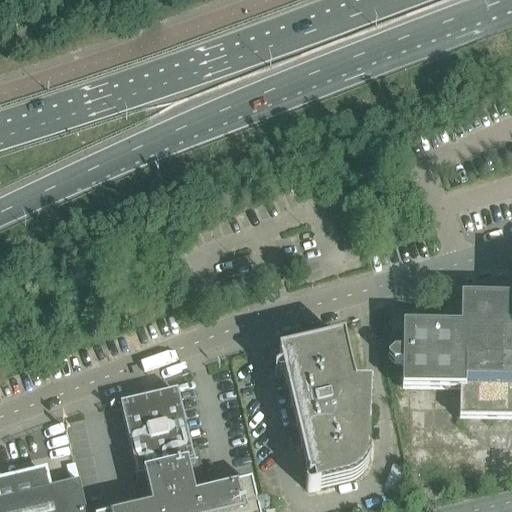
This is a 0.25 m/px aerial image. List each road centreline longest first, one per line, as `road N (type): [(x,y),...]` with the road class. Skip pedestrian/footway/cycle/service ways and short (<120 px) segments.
road 1 (trunk): [(0,214),(509,0)]
road 2 (unclassified): [(0,419),(282,315),(511,251)]
road 3 (trunk): [(402,0),(0,141)]
road 4 (unknown): [(207,294),(199,274),(206,256),(304,218),(318,221),(339,273)]
